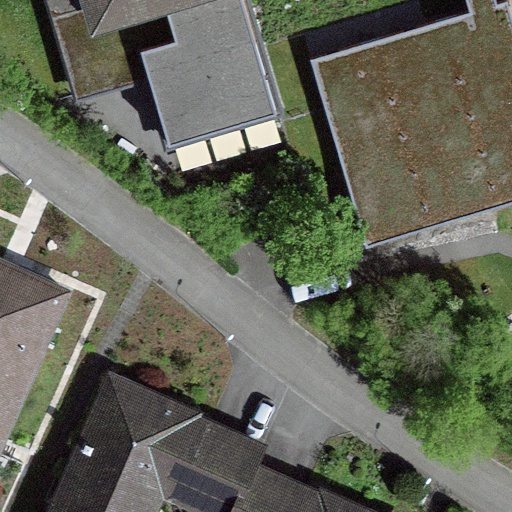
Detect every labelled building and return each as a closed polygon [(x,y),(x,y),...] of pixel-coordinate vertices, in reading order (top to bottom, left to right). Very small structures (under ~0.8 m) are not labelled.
[(94,0),(51,13),(76,96),(145,75),(166,144),(272,112),(238,0),(94,0)] [(308,59),(364,244),(511,200),(511,13),(508,0),(507,0),(496,3),(468,12),(308,59)] [(464,0),(468,12),(496,3),(494,0),(464,0)] [(0,414),(5,417),(59,295),(0,268),(0,414)] [(133,511),(147,481),(217,511),(230,511),(251,467),(259,448),(108,382),(49,511),(133,511)] [(352,511),(251,467),(230,511),(352,511)]
